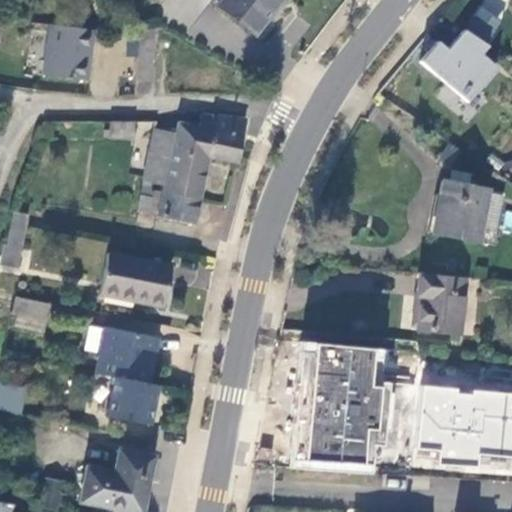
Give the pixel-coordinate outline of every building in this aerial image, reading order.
[(254,32),(264,20),(250,10),(258,0),(261,0),(273,10),(280,0),(220,0),(218,4),(254,32)] [(258,0),(250,10),(264,20),(273,10),(261,0),(258,0)] [(86,81),(92,29),(48,23),(42,76),(86,81)] [(155,29),(140,29),(136,78),(150,80),(155,29)] [(488,45),(464,29),(447,50),(438,41),(420,61),(466,102),(495,68),(480,54),(488,45)] [(240,90),(241,84),(241,81),(237,79),(233,79),(229,87),(240,90)] [(208,116),(201,114),(198,127),(206,129),(200,156),(207,157),(235,162),(245,119),(208,113),(208,116)] [(133,121),(111,120),(110,137),(132,137),(133,121)] [(163,183),(162,189),(198,198),(207,157),(200,156),(206,129),(198,127),(176,123),(175,132),(154,128),(142,184),(149,186),(151,180),(163,183)] [(441,180),(431,231),(477,241),(486,192),(486,189),(441,180)] [(162,189),(156,215),(194,223),(198,198),(162,189)] [(486,192),(477,241),(493,243),(503,196),(486,192)] [(140,194),(137,209),(147,212),(150,196),(140,194)] [(0,263),(17,267),(28,214),(14,212),(7,246),(3,245),(0,261),(0,263)] [(171,265),(107,251),(99,293),(163,306),(171,265)] [(459,335),(464,276),(417,272),(415,296),(419,297),(415,331),(459,335)] [(49,304),(16,298),(13,313),(44,319),(49,304)] [(113,376),(148,382),(156,339),(105,328),(97,372),(113,376)] [(301,341),(290,466),(373,473),(374,463),(410,464),(410,468),(511,475),(511,395),(385,386),(389,350),(301,341)] [(471,374),(424,367),(422,382),(469,388),(471,374)] [(141,421),(148,382),(113,376),(106,414),(141,421)] [(0,384),(0,393),(22,398),(24,389),(0,384)] [(23,398),(22,398),(0,393),(0,406),(21,411),(23,398)] [(0,414),(0,435),(22,439),(26,420),(0,414)] [(117,457),(152,463),(154,455),(119,449),(117,457)] [(146,492),(152,463),(117,457),(114,472),(86,467),(79,502),(131,511),(137,511),(143,491),(146,492)] [(44,479),(42,501),(67,504),(69,481),(44,479)] [(0,511),(7,511),(11,505),(0,502),(0,511)]
